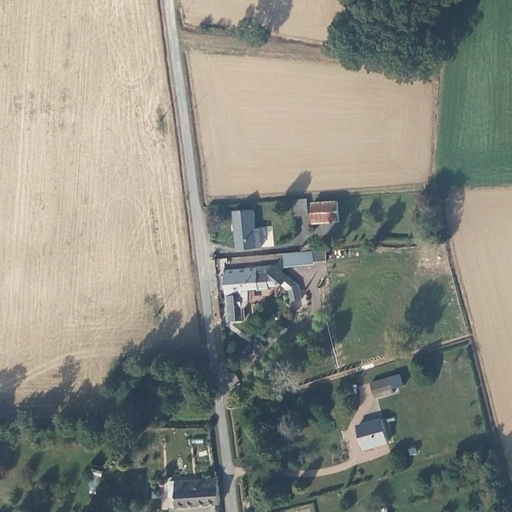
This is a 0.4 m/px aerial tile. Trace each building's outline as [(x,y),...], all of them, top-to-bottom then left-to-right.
[(295,213),(311,211),(309,198),(293,200),(295,213)] [(341,222),(340,203),(314,205),(316,225),(341,222)] [(256,211),(236,212),(238,251),(262,249),(260,229),(258,229),(256,211)] [(313,252),(285,254),(286,264),(314,262),(313,252)] [(258,265),(281,263),(280,253),(257,256),(258,265)] [(260,290),(271,289),(273,287),(281,286),(284,283),(288,286),(287,288),(292,292),(301,286),(277,269),(257,269),(257,271),(258,276),(260,289),(260,290)] [(250,290),(260,289),(258,276),(257,271),(226,270),(227,291),(227,295),(227,301),(226,303),(227,304),(228,311),(226,313),(228,315),(228,321),(245,320),(243,308),(248,306),(250,302),(250,290)] [(301,286),(292,292),(300,304),(308,300),(301,286)] [(230,387),(239,381),(234,374),(225,380),(230,387)] [(395,393),(391,379),(372,385),(376,399),(395,393)] [(365,450),(389,444),(383,421),(358,426),(365,450)] [(497,464),(494,454),(481,457),(483,468),(497,464)] [(91,484),(99,486),(102,471),(94,469),(91,484)] [(218,479),(175,484),(178,509),(221,504),(218,479)]
